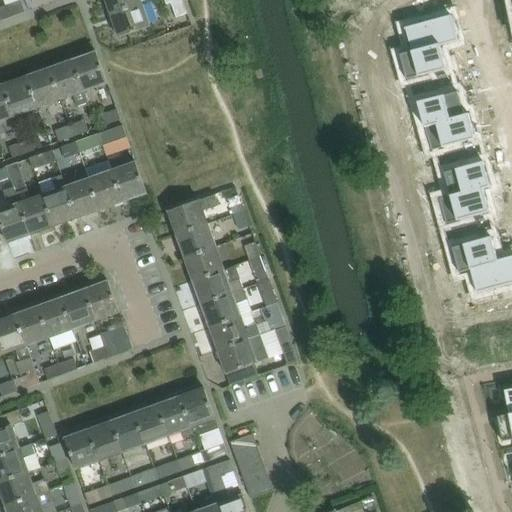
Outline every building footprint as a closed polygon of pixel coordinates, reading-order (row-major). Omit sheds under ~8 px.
[(142,3),(140,0),(104,0),(110,14),(142,3)] [(181,0),(164,0),(166,5),(170,3),(176,18),(187,15),(181,0)] [(25,13),(24,12),(20,1),(0,7),(0,17),(1,21),(25,13)] [(150,27),(142,3),(110,14),(118,38),(150,27)] [(450,15),(403,28),(410,52),(438,45),(456,40),(450,15)] [(504,22),(494,24),(496,35),(506,33),(504,22)] [(494,24),(484,26),(486,37),(496,35),(494,24)] [(410,52),(398,55),(405,80),(444,69),(438,45),(410,52)] [(95,52),(72,60),(83,92),(107,83),(95,52)] [(87,103),(83,92),(72,60),(49,68),(60,100),(72,96),(76,107),(87,103)] [(60,100),(49,68),(26,77),(37,108),(60,100)] [(37,108),(26,77),(2,85),(14,117),(37,108)] [(0,121),(14,117),(2,85),(0,85),(0,121)] [(506,87),(496,89),(498,99),(508,97),(506,87)] [(455,91),(416,102),(423,126),(462,116),(455,91)] [(120,121),(116,110),(100,116),(104,126),(120,121)] [(462,116),(423,126),(429,150),(473,138),(467,114),(462,116)] [(83,122),(69,127),(73,137),(87,132),(83,122)] [(58,142),(73,137),(69,127),(54,132),(58,142)] [(102,147),(126,138),(122,127),(98,135),(102,146),(102,147)] [(79,154),(102,146),(98,135),(75,143),(79,154)] [(37,138),(23,143),(26,154),(41,149),(37,138)] [(26,154),(23,143),(7,149),(11,159),(26,154)] [(79,154),(75,143),(60,149),(64,160),(79,154)] [(47,166),(43,155),(28,160),(32,171),(47,166)] [(146,194),(134,162),(111,171),(122,203),(146,194)] [(482,162),(443,173),(449,197),(482,188),(489,186),(482,162)] [(52,228),(41,195),(29,200),(16,164),(5,168),(12,187),(29,236),(52,228)] [(122,203),(111,171),(88,179),(99,211),(122,203)] [(75,219),(64,187),(60,176),(51,179),(55,190),(41,195),(52,228),(75,219)] [(99,211),(88,179),(64,187),(75,219),(99,211)] [(29,236),(12,187),(1,191),(7,207),(0,209),(0,228),(6,244),(29,236)] [(449,197),(438,200),(444,224),(488,212),(482,188),(449,197)] [(214,195),(199,200),(167,212),(175,236),(207,224),(202,211),(217,206),(214,195)] [(242,210),(238,197),(227,201),(232,215),(242,210)] [(248,226),(242,210),(232,215),(237,230),(248,226)] [(215,247),(207,224),(175,236),(183,258),(215,247)] [(490,237),(451,248),(457,272),(469,269),(497,261),(490,237)] [(259,257),(254,243),(243,247),(248,261),(259,257)] [(223,270),(215,247),(183,258),(191,281),(223,270)] [(511,256),(497,261),(469,269),(475,293),(511,282),(511,256)] [(264,271),(259,257),(248,261),(253,275),(264,271)] [(228,282),(223,270),(191,281),(200,304),(241,289),(237,278),(228,282)] [(118,313),(107,282),(83,290),(94,322),(118,313)] [(276,303),(270,288),(260,292),(265,307),(276,303)] [(245,300),(241,289),(200,304),(208,327),(240,316),(235,303),(245,300)] [(94,322),(83,290),(60,299),(71,330),(94,322)] [(71,330),(60,299),(37,307),(48,339),(71,330)] [(281,318),(276,303),(265,307),(261,308),(269,331),(274,330),(284,326),(281,318)] [(48,339),(37,307),(14,315),(25,347),(48,339)] [(29,358),(25,347),(14,315),(0,319),(0,349),(2,355),(14,351),(19,362),(29,358)] [(244,328),(240,316),(208,327),(217,351),(248,339),(257,336),(258,336),(254,324),(244,328)] [(292,349),(284,326),(274,330),(282,353),(292,349)] [(131,350),(123,327),(99,335),(104,348),(107,358),(131,350)] [(261,346),(257,336),(248,339),(217,351),(224,373),(225,374),(257,362),(266,359),(261,346)] [(107,358),(104,348),(89,353),(92,363),(107,358)] [(61,375),(76,370),(73,359),(57,364),(61,375)] [(61,375),(57,364),(43,369),(47,380),(61,375)] [(26,376),(11,381),(15,391),(30,386),(26,376)] [(15,391),(11,381),(0,384),(0,395),(0,396),(15,391)] [(218,429),(205,393),(203,388),(188,393),(180,396),(194,435),(195,437),(218,429)] [(511,388),(503,390),(508,415),(511,414),(511,388)] [(183,439),(194,435),(180,396),(157,404),(168,436),(180,432),(183,439)] [(168,436),(157,404),(134,412),(145,444),(168,436)] [(21,422),(17,410),(0,415),(0,454),(18,448),(10,426),(21,422)] [(55,435),(47,412),(36,416),(44,439),(55,435)] [(145,444),(134,412),(109,421),(121,453),(145,444)] [(511,414),(508,415),(496,417),(501,442),(511,439),(511,414)] [(121,453),(109,421),(86,430),(97,462),(121,453)] [(97,462),(86,430),(63,438),(74,470),(97,462)] [(256,446),(252,435),(229,443),(233,454),(256,446)] [(63,458),(58,443),(48,447),(53,462),(63,458)] [(227,454),(223,443),(208,449),(212,460),(227,454)] [(34,455),(30,444),(18,448),(0,454),(0,480),(27,471),(38,467),(34,455)] [(260,457),(256,446),(233,454),(237,466),(260,457)] [(191,454),(177,460),(181,471),(195,466),(191,454)] [(241,477),(264,469),(260,457),(237,466),(241,477)] [(68,472),(63,458),(53,462),(58,476),(68,472)] [(158,479),(181,471),(177,460),(154,468),(158,479)] [(248,511),(242,494),(228,498),(220,475),(233,470),(229,460),(205,468),(215,495),(221,511),(248,511)] [(133,488),(158,479),(154,468),(130,477),(133,488)] [(268,480),(264,469),(241,477),(246,488),(268,480)] [(31,483),(27,471),(0,480),(0,496),(3,506),(47,490),(43,479),(31,483)] [(201,482),(197,471),(183,477),(186,487),(187,488),(201,482)] [(133,488),(130,477),(106,486),(110,497),(133,488)] [(172,493),(186,487),(183,477),(168,482),(172,493)] [(272,491),(268,480),(246,488),(250,500),(272,491)] [(72,482),(71,482),(62,485),(70,508),(80,505),(72,482)] [(110,497),(106,486),(83,494),(87,505),(110,497)] [(139,504),(154,498),(150,488),(135,494),(139,504)] [(51,502),(47,490),(3,506),(5,511),(41,511),(39,506),(51,502)] [(124,509),(139,504),(135,494),(121,499),(124,509)] [(221,511),(215,495),(205,498),(208,506),(195,510),(195,511),(221,511)] [(371,497),(360,500),(364,511),(375,511),(376,511),(371,497)] [(89,511),(115,511),(112,502),(89,511)]
